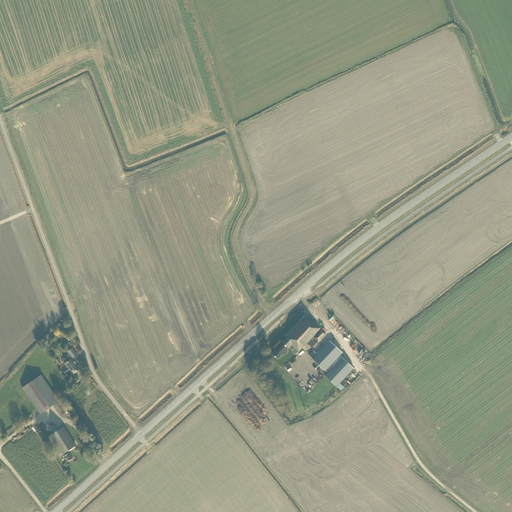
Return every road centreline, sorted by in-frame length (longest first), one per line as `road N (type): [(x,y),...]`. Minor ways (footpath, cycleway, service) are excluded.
road 1 (primary): [(141,434),(342,255),(511,136)]
road 2 (unclassified): [(141,434),(97,377),(0,116)]
road 3 (track): [(475,511),(426,471),(365,369),(303,301)]
road 4 (track): [(271,317),(237,247),(253,189),(231,123)]
road 5 (track): [(191,0),(231,123)]
